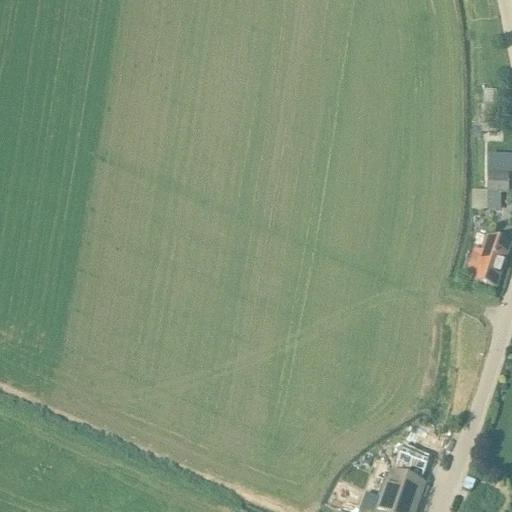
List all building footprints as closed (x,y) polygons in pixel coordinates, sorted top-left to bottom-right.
[(495,108),(481,108),(481,136),(495,136),(495,108)] [(506,175),(485,177),(487,197),(508,195),(506,175)] [(495,293),(511,246),(485,238),(480,253),(474,251),(464,282),(495,293)] [(456,276),(453,286),(461,289),(464,278),(456,276)] [(404,460),(427,467),(434,446),(417,441),(414,449),(409,447),(404,460)] [(381,502),(376,511),(415,511),(424,488),(388,476),(386,481),(384,480),(383,483),(377,501),(381,502)]
